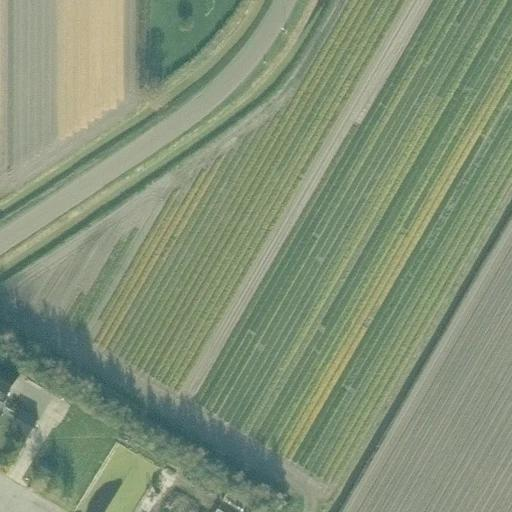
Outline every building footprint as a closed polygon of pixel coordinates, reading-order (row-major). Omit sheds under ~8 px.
[(19,379),(0,367),(0,400),(4,403),(19,379)] [(79,383),(75,392),(93,400),(97,391),(79,383)] [(28,438),(37,423),(22,414),(12,429),(28,438)] [(79,461),(85,448),(73,442),(67,455),(79,461)] [(62,466),(54,478),(63,484),(71,472),(62,466)]
